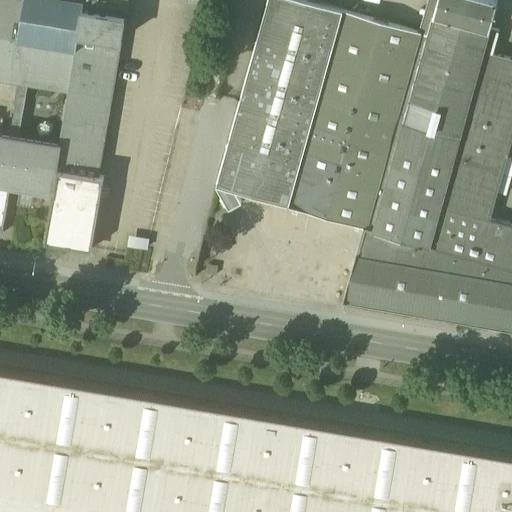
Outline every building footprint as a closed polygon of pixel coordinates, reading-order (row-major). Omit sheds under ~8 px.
[(19,43),(25,0),(0,0),(0,81),(71,93),(78,52),(19,43)] [(78,52),(85,0),(25,0),(19,43),(78,52)] [(59,170),(98,177),(130,0),(85,0),(78,52),(71,93),(64,145),(59,170)] [(344,14),(296,0),(271,0),(217,184),(288,205),(344,14)] [(439,0),(435,16),(492,33),(501,1),(496,0),(439,0)] [(428,38),(344,14),(288,205),(372,229),(428,38)] [(435,16),(428,38),(372,229),(434,248),(446,209),(492,52),(497,34),(492,33),(435,16)] [(511,157),(511,57),(492,52),(446,209),(493,222),(511,157)] [(59,170),(64,145),(0,133),(0,187),(9,189),(55,196),(59,170)] [(98,177),(59,170),(55,196),(46,242),(93,250),(106,179),(98,177)] [(0,232),(2,233),(9,189),(0,187),(0,232)] [(434,248),(372,229),(363,257),(511,282),(511,227),(493,222),(446,209),(434,248)] [(511,282),(363,257),(348,302),(511,330),(511,282)] [(511,511),(511,454),(0,367),(0,511),(511,511)]
